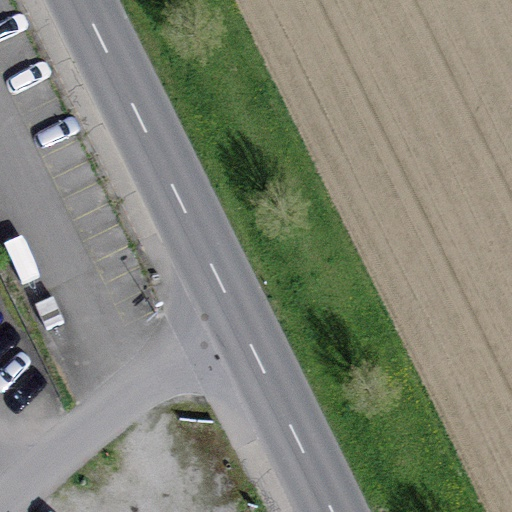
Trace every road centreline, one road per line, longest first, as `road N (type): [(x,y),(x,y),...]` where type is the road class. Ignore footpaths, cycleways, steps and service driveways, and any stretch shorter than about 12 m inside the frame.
road 1 (secondary): [(75,0),(229,314)]
road 2 (residential): [(0,511),(229,314)]
road 3 (secondary): [(229,314),(324,511)]
